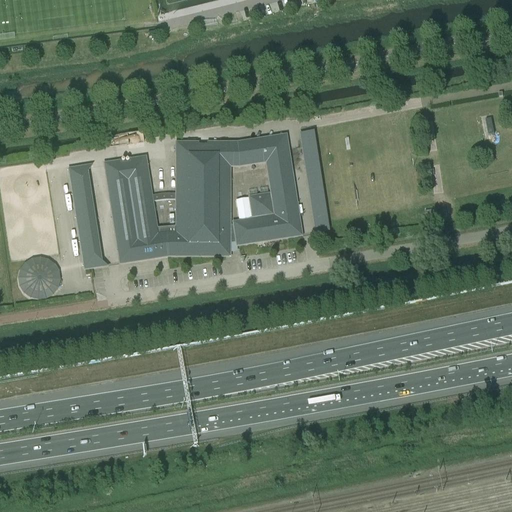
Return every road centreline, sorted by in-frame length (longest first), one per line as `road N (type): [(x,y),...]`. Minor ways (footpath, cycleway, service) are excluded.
road 1 (motorway): [(511,324),(0,420)]
road 2 (motorway): [(0,455),(511,364)]
road 3 (unclassified): [(110,300),(511,229)]
